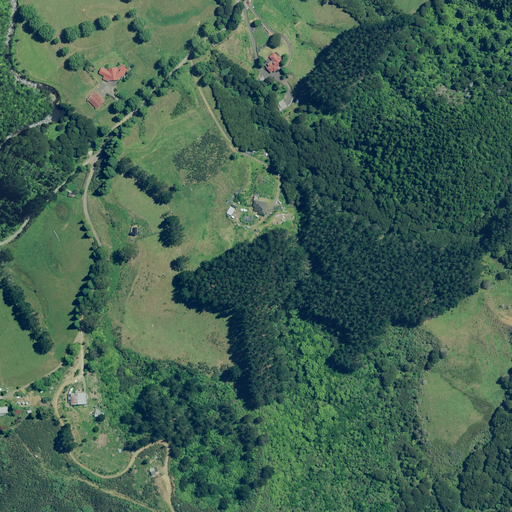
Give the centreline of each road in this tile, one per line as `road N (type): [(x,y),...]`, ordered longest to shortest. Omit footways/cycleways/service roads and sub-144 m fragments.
road 1 (track): [(187,511),(173,456),(159,446),(144,446),(101,486),(83,475),(72,439),(73,398),(103,295),(80,214),(91,156)]
road 2 (unclassified): [(234,0),(229,20),(184,49),(91,156),(0,240)]
